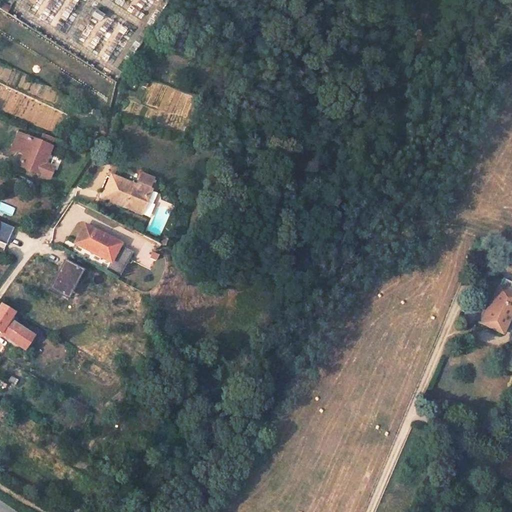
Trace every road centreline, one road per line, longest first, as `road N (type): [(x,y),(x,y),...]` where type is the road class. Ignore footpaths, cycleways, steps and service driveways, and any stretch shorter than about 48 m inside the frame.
road 1 (track): [(266,390),(313,315),(377,247),(421,224),(511,242)]
road 2 (track): [(187,511),(266,390)]
